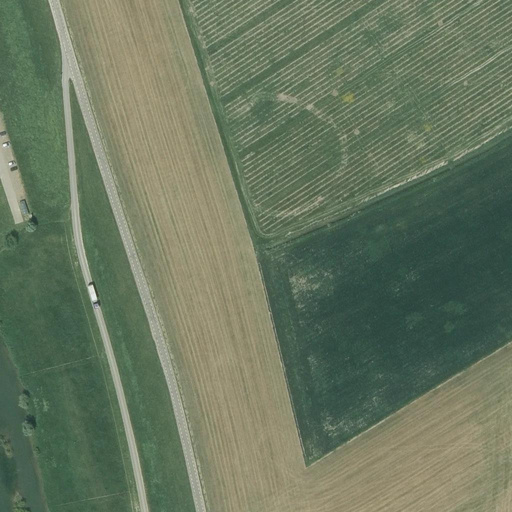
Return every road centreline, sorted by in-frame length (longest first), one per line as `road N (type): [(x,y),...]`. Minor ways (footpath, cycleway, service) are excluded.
road 1 (unclassified): [(198,511),(157,343),(50,0)]
road 2 (track): [(144,511),(73,213),(65,49)]
